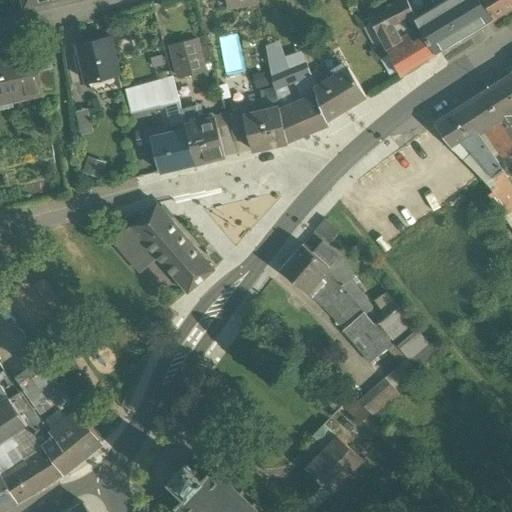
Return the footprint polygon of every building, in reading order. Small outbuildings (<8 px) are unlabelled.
[(407,0),(382,13),(389,27),(404,19),(414,14),(407,0)] [(439,0),(440,1),(415,16),(427,39),(435,54),(487,22),(483,14),(487,12),(480,0),(439,0)] [(511,0),(483,0),(495,19),(511,9),(511,0)] [(382,13),(370,19),(380,35),(394,28),(401,40),(410,35),(409,29),(404,19),(389,27),(382,13)] [(394,28),(380,35),(387,49),(401,40),(394,28)] [(227,72),(244,70),(240,34),(223,36),(227,72)] [(401,40),(387,49),(402,76),(421,66),(426,62),(416,45),(410,35),(401,40)] [(427,39),(416,45),(426,62),(436,55),(435,54),(427,39)] [(111,40),(78,47),(87,84),(93,83),(119,76),(111,40)] [(196,40),(171,47),(181,80),(206,72),(196,40)] [(34,52),(0,59),(0,100),(42,91),(38,72),(34,52)] [(306,63),(274,76),(277,89),(310,75),(306,63)] [(54,68),(38,72),(42,91),(43,94),(57,91),(54,68)] [(349,69),(325,83),(330,91),(327,93),(340,114),(366,98),(349,69)] [(511,73),(502,80),(511,95),(511,73)] [(119,76),(93,83),(96,95),(122,89),(119,76)] [(173,78),(140,88),(146,111),(180,103),(173,78)] [(511,95),(502,80),(482,93),(499,118),(511,109),(511,95)] [(340,114),(327,93),(330,91),(325,83),(315,89),(318,98),(316,98),(325,123),(340,114)] [(140,88),(127,92),(132,114),(146,111),(140,88)] [(499,118),(482,93),(462,106),(479,131),(489,124),(499,118)] [(316,98),(292,110),(302,137),(327,126),(325,123),(316,98)] [(462,106),(434,123),(452,148),(453,149),(460,144),(476,133),(479,131),(462,106)] [(281,107),(244,116),(252,151),(288,143),(282,114),(281,107)] [(511,109),(499,118),(511,137),(511,109)] [(302,137),(292,110),(282,114),(288,143),(302,137)] [(225,158),(238,154),(226,111),(215,115),(225,158)] [(244,116),(229,120),(232,129),(246,126),(244,116)] [(511,137),(499,118),(489,124),(488,127),(509,155),(511,153),(511,137)] [(216,119),(187,126),(188,129),(197,164),(225,158),(216,119)] [(164,129),(146,133),(148,142),(154,141),(153,137),(166,134),(164,129)] [(166,134),(153,137),(154,141),(162,173),(197,164),(188,129),(166,134)] [(476,133),(460,144),(470,153),(480,164),(491,157),(476,133)] [(470,153),(460,144),(453,149),(464,160),(470,153)] [(491,157),(480,164),(494,177),(502,171),(491,157)] [(511,185),(502,171),(494,177),(487,183),(491,188),(491,189),(493,193),(489,196),(503,217),(511,211),(511,185)] [(216,270),(158,203),(144,216),(133,226),(160,257),(190,293),(216,270)] [(138,208),(126,218),(132,226),(144,216),(138,208)] [(126,218),(116,227),(123,234),(132,226),(126,218)] [(326,220),(316,231),(329,243),(339,231),(326,220)] [(160,257),(133,226),(132,226),(123,234),(117,239),(144,271),(160,257)] [(342,257),(323,243),(313,254),(328,267),(328,268),(340,286),(341,286),(352,279),(354,278),(342,257)] [(313,254),(303,245),(281,270),(305,291),(328,268),(328,267),(313,254)] [(384,337),(376,328),(373,325),(360,309),(341,286),(340,286),(328,268),(305,291),(325,309),(330,303),(350,325),(343,331),(369,364),(392,347),(384,337)] [(352,279),(341,286),(360,309),(368,305),(352,279)] [(435,353),(397,305),(373,325),(376,328),(384,337),(387,335),(406,359),(415,369),(435,353)] [(48,370),(35,352),(23,361),(28,370),(15,381),(21,390),(37,378),(48,370)] [(406,359),(384,379),(392,388),(415,369),(406,359)] [(37,378),(21,390),(27,397),(42,385),(37,378)] [(384,379),(358,403),(371,415),(374,418),(398,395),(392,388),(384,379)] [(21,403),(16,396),(10,400),(15,408),(21,403)] [(56,404),(51,397),(47,400),(38,407),(44,415),(56,404)] [(358,403),(352,398),(343,406),(359,424),(371,415),(358,403)] [(10,400),(0,407),(0,417),(3,424),(12,439),(15,437),(19,444),(34,434),(33,433),(17,410),(15,408),(10,400)] [(27,403),(17,410),(33,433),(43,426),(27,403)] [(82,428),(67,410),(63,413),(56,404),(44,415),(59,433),(54,437),(60,444),(82,428)] [(3,424),(0,417),(0,446),(12,439),(3,424)] [(362,461),(325,424),(308,442),(320,453),(303,471),(329,497),(362,461)] [(82,428),(60,444),(77,464),(99,447),(82,428)] [(19,444),(17,445),(29,464),(19,470),(32,494),(63,475),(42,445),(34,434),(19,444)] [(60,444),(54,437),(42,445),(63,475),(77,464),(60,444)] [(241,490),(238,492),(229,483),(231,481),(228,478),(226,480),(215,469),(214,466),(211,466),(211,470),(202,479),(198,475),(199,471),(196,468),(193,469),(186,463),(168,480),(184,496),(175,506),(172,506),(172,509),(175,509),(178,511),(310,511),(304,505),(297,511),(258,511),(253,507),(255,505),(253,502),(251,505),(241,495),(243,493),(241,490)] [(32,494),(19,470),(7,479),(19,501),(32,494)] [(0,474),(0,511),(17,503),(0,474)] [(88,511),(82,503),(69,511),(88,511)]
